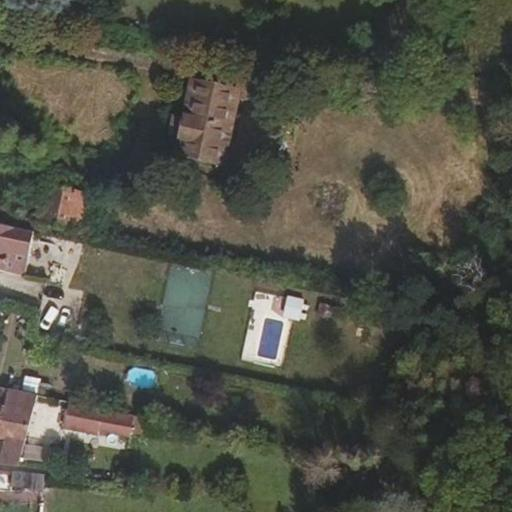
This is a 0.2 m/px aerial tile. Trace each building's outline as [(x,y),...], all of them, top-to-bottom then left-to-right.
[(221,165),(237,92),(192,82),(184,118),(173,116),(168,136),(179,139),(176,154),(221,165)] [(80,231),(88,196),(51,187),(44,224),(80,231)] [(29,256),(33,232),(0,225),(0,272),(4,273),(9,252),(29,256)] [(25,277),(29,256),(9,252),(4,273),(25,277)] [(72,273),(102,281),(107,266),(77,257),(72,273)] [(0,463),(17,466),(37,396),(6,390),(1,407),(0,408),(0,463)] [(101,432),(103,421),(132,427),(135,417),(71,403),(66,426),(100,434),(101,432)] [(131,437),(132,427),(103,421),(101,432),(131,437)]
